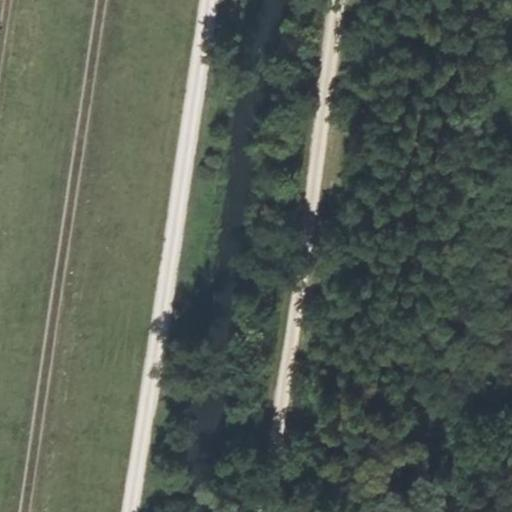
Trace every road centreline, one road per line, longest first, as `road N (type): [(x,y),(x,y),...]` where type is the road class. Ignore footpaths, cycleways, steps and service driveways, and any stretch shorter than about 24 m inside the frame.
road 1 (track): [(255,511),(333,0)]
road 2 (track): [(129,511),(205,0)]
road 3 (track): [(23,511),(98,0)]
